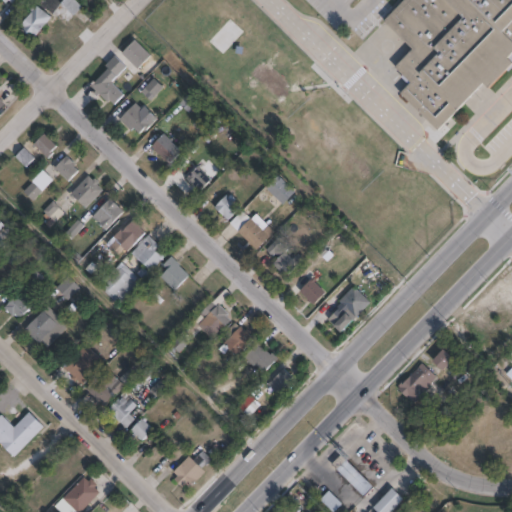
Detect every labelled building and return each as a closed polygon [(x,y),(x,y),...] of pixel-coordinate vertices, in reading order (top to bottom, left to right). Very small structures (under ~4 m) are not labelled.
[(57,0),(49,10),(36,0),(57,0)] [(72,0),(80,6),(73,16),(72,15),(65,24),(51,14),(62,0),(72,0)] [(511,66),(507,71),(505,69),(487,87),(483,83),(436,131),(398,93),(409,82),(394,67),(411,49),(382,21),(402,0),(511,0),(511,66)] [(31,3),(35,6),(50,17),(33,39),(18,27),(31,11),(28,8),(31,3)] [(132,33),(137,37),(138,37),(162,60),(145,78),(141,73),(136,78),(133,75),(127,81),(123,77),(129,69),(114,55),(118,51),(116,49),(132,33)] [(110,82),(124,95),(114,105),(107,98),(105,101),(98,94),(97,96),(93,93),(95,91),(90,86),(106,69),(103,66),(113,55),(125,67),(110,82)] [(202,100),(189,113),(179,103),(192,90),(202,100)] [(151,125),(145,131),(143,129),(139,133),(134,128),(131,131),(123,123),(125,121),(121,117),(135,103),(141,108),(139,110),(141,111),(139,113),(151,125)] [(43,134),(47,138),(48,137),(51,140),(50,140),(56,146),(46,157),(33,145),(43,134)] [(164,134),(169,139),(172,141),(171,142),(180,152),(169,164),(151,147),(164,134)] [(23,165),(31,160),(25,149),(17,154),(23,165)] [(77,171),(67,181),(53,168),(65,156),(75,165),(73,167),(77,171)] [(210,180),(201,190),(196,186),(194,187),(185,179),(197,166),(200,168),(199,169),(210,180)] [(53,181),(32,201),(23,191),(32,183),(31,182),(42,170),(53,181)] [(295,192),(282,205),(265,188),(278,175),(295,192)] [(88,176),(92,180),(94,179),(98,183),(97,185),(102,191),(85,209),(70,194),(88,176)] [(226,195),(229,198),(231,195),(235,200),(233,202),(239,209),(227,221),(214,207),(226,195)] [(123,212),(106,231),(92,218),(109,199),(123,212)] [(63,214),(49,229),(43,224),(50,218),(43,211),(52,202),(58,208),(57,209),(63,214)] [(242,211),(263,231),(268,226),(274,232),(256,250),(230,224),(242,211)] [(140,228),(145,233),(125,252),(112,238),(121,229),(122,230),(136,217),(144,225),(140,228)] [(165,256),(150,272),(131,253),(148,236),(161,249),(159,251),(165,256)] [(284,252),(293,259),(298,254),(304,260),(289,276),(284,271),(282,272),(273,264),(284,252)] [(188,276),(174,291),(160,277),(167,270),(162,266),(171,257),(179,265),(178,266),(188,276)] [(121,263),(124,266),(124,265),(144,285),(124,306),(122,304),(119,307),(101,289),(104,287),(101,284),(121,263)] [(79,289),(67,300),(55,288),(68,276),(79,289)] [(325,292),(313,305),(300,292),(312,279),(325,292)] [(355,287),(366,300),(359,306),(358,304),(347,315),(352,321),(340,333),(328,320),(339,309),(337,307),(341,304),(338,300),(347,292),(348,293),(355,287)] [(28,297),(27,298),(33,304),(18,319),(14,315),(13,316),(3,308),(8,303),(7,303),(9,300),(10,301),(11,300),(11,299),(13,297),(13,298),(21,290),(28,297)] [(212,302),(216,306),(218,304),(228,314),(226,317),(230,321),(211,339),(198,325),(203,320),(198,315),(212,302)] [(47,307),(68,327),(47,349),(38,341),(37,343),(24,330),(42,311),(43,311),(47,307)] [(234,323),(239,328),(240,327),(245,332),(247,330),(249,332),(247,334),(253,340),(236,357),(229,350),(223,356),(218,350),(224,344),(223,343),(229,337),(225,333),(234,323)] [(275,361),(264,373),(255,365),(253,366),(245,358),(257,344),(275,361)] [(89,379),(81,386),(76,381),(75,383),(70,379),(73,376),(64,367),(86,345),(102,362),(87,378),(89,379)] [(453,360),(442,372),(431,362),(442,350),(453,360)] [(436,378),(414,402),(408,396),(406,398),(397,390),(399,388),(397,387),(403,381),(404,382),(421,364),(436,378)] [(295,384),(283,396),(278,390),(275,393),(268,385),(283,369),(290,376),(289,378),(295,384)] [(99,375),(110,386),(117,380),(124,387),(116,395),(114,394),(109,399),(111,401),(104,408),(97,402),(96,403),(92,399),(94,398),(85,389),(99,375)] [(238,406),(249,416),(261,404),(250,394),(238,406)] [(127,397),(136,406),(129,414),(134,420),(126,429),(110,413),(111,412),(108,410),(118,399),(119,401),(122,397),(124,399),(127,397)] [(43,428),(13,458),(0,445),(0,417),(1,416),(13,428),(28,413),(43,428)] [(144,419),(146,421),(145,422),(152,430),(141,441),(136,436),(134,439),(131,436),(133,434),(130,431),(141,419),(142,420),(144,419)] [(212,461),(211,462),(212,463),(209,466),(208,465),(205,467),(204,466),(201,470),(204,473),(189,489),(185,485),(182,489),(173,480),(177,476),(173,472),(188,457),(192,461),(202,451),(212,461)] [(373,488),(364,498),(331,465),(344,452),(350,459),(347,462),(373,488)] [(83,478),(87,482),(90,480),(96,486),(94,489),(99,494),(81,511),(75,511),(62,499),(83,478)] [(403,500),(391,511),(377,511),(373,508),(392,489),(403,500)] [(342,505),(335,511),(331,511),(320,501),(328,492),(342,505)]
